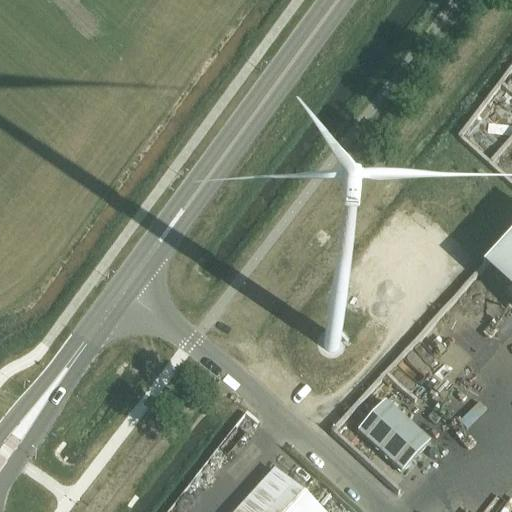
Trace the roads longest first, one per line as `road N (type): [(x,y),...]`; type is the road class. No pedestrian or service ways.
road 1 (tertiary): [(131,293),(347,0)]
road 2 (tertiary): [(325,0),(118,284)]
road 3 (unclassified): [(131,293),(382,511)]
road 4 (tertiary): [(0,486),(131,293)]
road 5 (tertiary): [(118,284),(0,437)]
